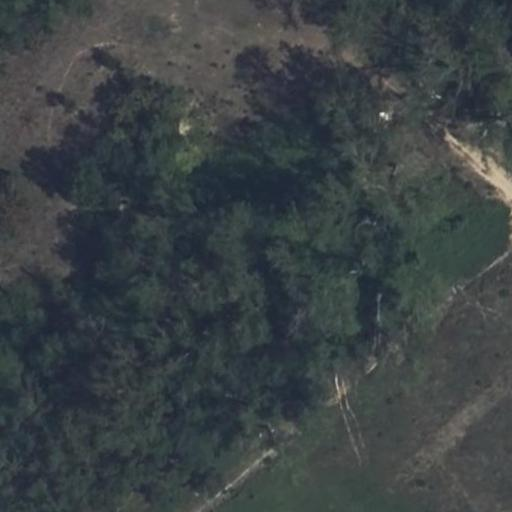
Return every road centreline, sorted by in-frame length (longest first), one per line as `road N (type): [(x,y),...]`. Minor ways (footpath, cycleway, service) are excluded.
road 1 (track): [(189,511),(511,231)]
road 2 (track): [(511,192),(359,54)]
